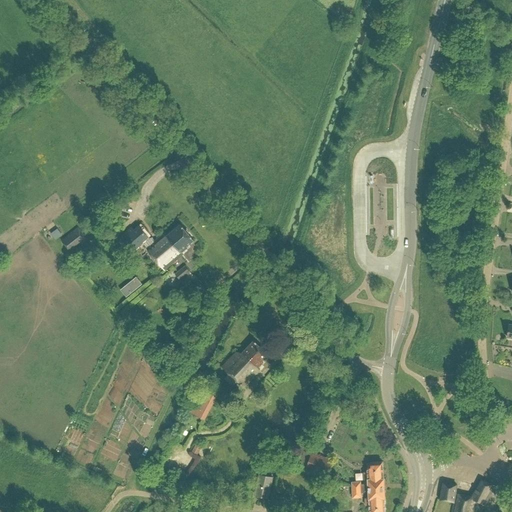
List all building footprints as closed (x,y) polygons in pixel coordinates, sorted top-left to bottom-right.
[(194,240),(180,224),(167,235),(163,233),(152,242),(148,238),(149,237),(138,225),(133,229),(131,227),(121,236),(135,252),(140,247),(138,246),(143,242),(147,247),(146,247),(165,270),(183,254),(181,252),(188,247),(187,246),(194,240)] [(86,237),(78,227),(61,240),(70,252),(76,247),(75,246),(86,237)] [(197,278),(185,265),(175,273),(187,287),(197,278)] [(268,354),(253,340),(242,352),(237,352),(222,367),(243,387),(260,369),(258,367),(263,362),(262,361),(268,354)] [(214,393),(203,387),(194,405),(195,406),(201,409),(205,411),(214,393)] [(337,438),(332,449),(337,451),(343,441),(337,438)] [(195,452),(201,454),(205,444),(200,442),(195,452)] [(310,455),(303,452),(299,463),(306,466),(305,468),(326,476),(332,461),(311,452),(310,455)] [(369,487),(384,486),(384,477),(383,478),(382,461),(371,462),(367,462),(368,472),(364,472),(364,484),(368,484),(369,487)] [(272,477),(259,474),(255,495),(268,498),(272,477)] [(495,486),(481,478),(472,497),(455,493),(457,484),(443,482),(440,499),(453,502),(451,511),(475,511),(478,502),(485,506),(495,486)] [(364,484),(361,484),(360,484),(361,486),(352,486),(353,497),(361,497),(361,492),(369,492),(369,497),(365,498),(365,505),(369,505),(369,511),(385,511),(384,497),(385,497),(384,486),(369,487),(368,484),(364,484)]
